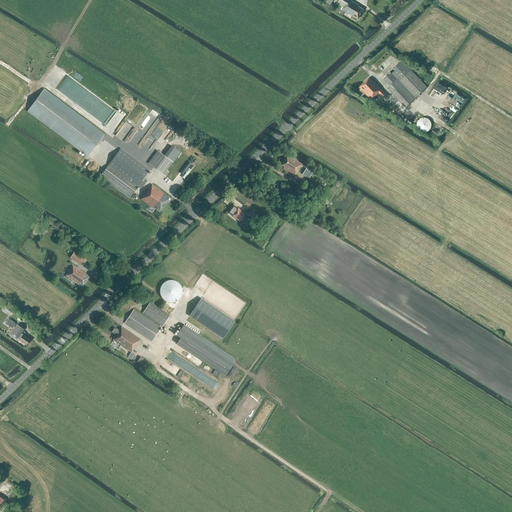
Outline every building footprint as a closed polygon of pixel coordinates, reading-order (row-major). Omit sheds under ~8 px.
[(358,19),(364,9),(358,6),(359,5),(350,0),(339,0),(337,3),(343,7),(341,10),(352,16),(358,19)] [(390,71),(390,72),(383,78),(390,85),(387,88),(405,108),(415,98),(427,87),(402,61),(390,71)] [(70,62),(66,70),(99,87),(103,79),(70,62)] [(379,93),(383,98),(387,95),(370,77),(358,88),(361,91),(362,90),(371,100),(374,97),(379,93)] [(28,111),(88,156),(103,135),(43,90),(28,111)] [(420,120),(419,121),(418,122),(417,124),(417,125),(417,127),(417,128),(418,130),(419,131),(420,132),(422,133),(423,133),(425,133),(426,133),(428,132),(429,131),(430,130),(431,129),(432,127),(432,126),(432,124),(431,123),(431,121),(430,120),(428,119),(427,119),(425,118),(424,118),(422,118),(421,119),(420,120)] [(180,152),(172,146),(165,156),(158,151),(148,163),(163,174),(166,176),(169,172),(166,170),(180,152)] [(108,165),(100,175),(133,200),(135,197),(132,194),(138,187),(141,189),(147,180),(144,178),(150,170),(120,149),(108,165)] [(297,172),(302,164),(290,157),(290,158),(286,156),(281,165),(284,167),(283,168),(294,175),(296,171),(297,172)] [(308,179),(313,171),(307,167),(301,175),(308,179)] [(168,199),(169,198),(152,185),(144,195),(141,199),(153,208),(153,207),(159,211),(168,199)] [(245,214),(238,208),(238,209),(233,205),(228,212),(232,216),(240,222),(245,214)] [(247,213),(254,218),(257,214),(250,209),(247,213)] [(70,258),(82,266),(86,260),(74,252),(70,258)] [(82,287),(89,276),(73,265),(68,272),(68,273),(66,276),(82,287)] [(177,303),(182,283),(171,281),(169,288),(172,289),(171,293),(163,291),(162,299),(177,303)] [(200,300),(191,313),(189,316),(222,339),(234,322),(200,300)] [(162,326),(170,315),(150,302),(143,313),(162,326)] [(3,309),(9,314),(12,310),(6,305),(3,309)] [(152,341),(160,328),(133,310),(124,323),(152,341)] [(12,328),(15,323),(7,319),(5,324),(12,328)] [(23,335),(21,333),(24,329),(17,324),(9,335),(16,339),(17,338),(19,340),(26,345),(30,339),(23,335)] [(225,375),(236,359),(181,325),(175,335),(178,337),(174,344),(225,375)] [(137,351),(141,345),(138,343),(140,339),(122,327),(119,330),(114,327),(111,332),(116,335),(113,340),(114,341),(127,350),(126,351),(130,354),(134,349),(137,351)] [(136,361),(147,369),(150,364),(139,356),(136,361)]
